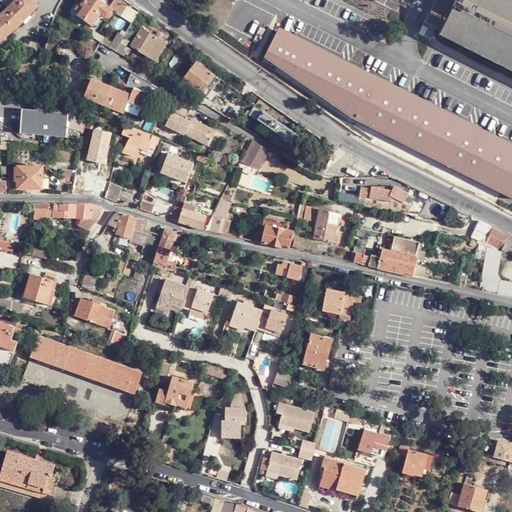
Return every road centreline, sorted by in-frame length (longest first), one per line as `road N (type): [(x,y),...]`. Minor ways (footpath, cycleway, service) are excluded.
road 1 (residential): [(511,305),(211,235),(91,198),(0,197)]
road 2 (residential): [(511,226),(363,153),(141,0)]
road 3 (residential): [(102,454),(295,511)]
